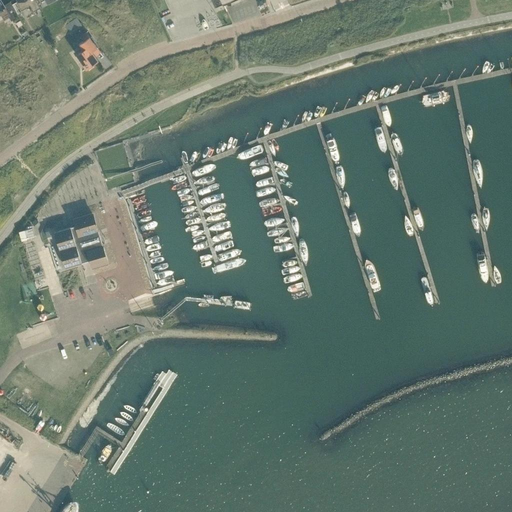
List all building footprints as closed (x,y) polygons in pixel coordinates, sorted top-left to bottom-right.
[(0,0),(0,12),(0,13),(4,19),(10,16),(12,20),(18,16),(10,1),(4,5),(2,1),(1,2),(0,0)] [(18,0),(23,8),(30,4),(34,11),(40,8),(36,0),(18,0)] [(82,25),(76,18),(65,25),(71,33),(82,25)] [(90,38),(86,33),(81,37),(84,41),(78,45),(83,51),(76,55),(86,69),(88,68),(89,69),(93,67),(92,65),(98,61),(95,56),(100,53),(94,43),(95,42),(92,37),(90,38)] [(75,227),(70,229),(54,233),(64,269),(90,262),(91,267),(106,263),(101,243),(98,232),(93,216),(73,222),(75,227)] [(24,230),(27,240),(34,238),(32,228),(24,230)]
